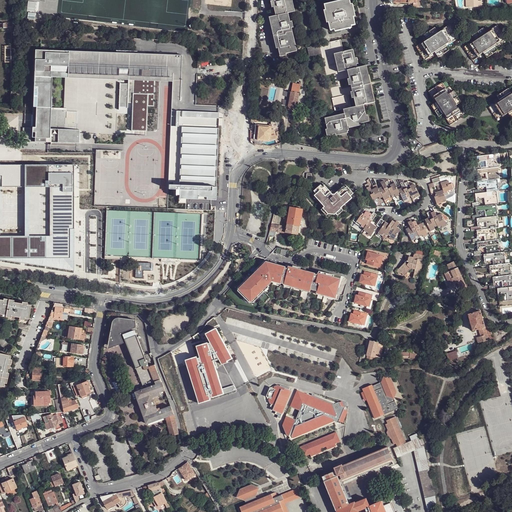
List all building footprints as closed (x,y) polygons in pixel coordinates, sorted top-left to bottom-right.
[(276,15),(289,13),(294,11),(291,0),(272,0),(273,0),(274,7),(276,15)] [(350,4),(349,0),(344,0),(324,5),(326,10),(328,22),(330,30),(334,30),(351,26),(355,25),(353,17),(350,4)] [(28,1),(27,11),(35,11),(35,1),(28,1)] [(287,53),(297,51),(292,27),(290,21),(289,13),(276,15),(272,16),(279,47),(280,54),(287,53)] [(279,47),(272,16),(269,17),(276,48),(279,47)] [(423,41),(414,47),(423,61),(431,55),(431,54),(434,53),(437,58),(450,51),(446,45),(449,43),(450,44),(459,39),(450,24),(441,30),(442,31),(439,32),(436,27),(423,36),(426,41),(424,43),(423,41)] [(473,41),(464,47),(473,60),(482,55),(481,54),(483,53),(487,57),(499,50),(496,45),(498,44),(499,44),(508,39),(499,25),(490,30),(491,32),(488,33),(485,28),(472,35),(476,41),(474,42),(473,41)] [(310,56),(322,54),(320,45),(313,47),(313,50),(309,51),(310,56)] [(33,71),(35,116),(49,116),(51,76),(51,66),(70,67),(69,77),(67,111),(79,111),(80,77),(80,68),(134,70),(133,105),(132,107),(134,107),(133,131),(148,132),(148,104),(154,104),(155,81),(155,71),(172,72),(172,81),(171,110),(180,111),(182,54),(34,48),(33,71)] [(357,68),(353,50),(336,54),(340,71),(347,70),(357,68)] [(70,67),(51,66),(51,76),(69,77),(70,67)] [(373,102),(364,66),(357,68),(347,70),(349,79),(351,85),(352,92),(354,97),(356,106),(363,105),(373,102)] [(366,66),(364,66),(373,102),(374,102),(366,66)] [(134,70),(80,68),(80,77),(129,80),(129,83),(128,105),(133,105),(134,70)] [(35,116),(33,71),(32,113),(30,141),(34,141),(35,127),(48,127),(49,116),(35,116)] [(172,72),(155,71),(155,81),(172,81),(172,72)] [(448,91),(443,82),(429,91),(435,100),(436,100),(437,102),(432,105),(440,119),(446,115),(447,118),(446,118),(451,127),(465,118),(460,110),(459,110),(457,108),(463,105),(455,91),(449,95),(447,92),(448,91)] [(129,83),(120,83),(119,105),(128,105),(129,83)] [(300,84),(293,83),(291,92),(299,93),(300,84)] [(511,91),(510,88),(498,95),(501,100),(499,102),(498,101),(489,107),(498,121),(507,115),(506,114),(509,112),(511,118),(511,117),(511,91)] [(291,92),(288,107),(292,107),(296,108),(299,93),(291,92)] [(356,106),(343,109),(344,113),(348,126),(349,126),(363,122),(367,122),(366,115),(363,105),(356,106)] [(171,110),(169,187),(216,187),(219,113),(180,111),(171,110)] [(344,113),(325,118),(327,129),(329,135),(336,133),(347,131),(348,130),(348,126),(344,113)] [(48,128),(48,127),(35,127),(34,141),(49,142),(49,145),(64,145),(64,143),(79,143),(80,130),(48,128)] [(273,127),(260,127),(260,141),(268,141),(268,140),(271,140),(275,139),(273,127)] [(104,154),(104,162),(118,162),(118,154),(104,154)] [(501,167),(499,154),(493,154),(494,158),(488,158),(488,155),(477,156),(477,161),(486,161),(487,168),(498,167),(501,167)] [(22,165),(0,164),(0,186),(25,186),(25,236),(0,236),(0,259),(73,271),(73,166),(22,165)] [(109,185),(117,185),(117,166),(109,166),(109,185)] [(500,179),(498,167),(487,168),(481,169),(477,170),(478,178),(474,178),(474,182),(477,182),(482,181),(481,174),(487,173),(488,180),(498,179),(500,179)] [(499,191),(498,179),(488,180),(482,181),(477,182),(477,190),(473,190),(474,194),(475,194),(481,193),(481,186),(486,185),(486,192),(487,192),(491,192),(497,191),(499,191)] [(383,186),(379,188),(383,197),(385,200),(389,198),(388,196),(392,194),(386,183),(384,180),(381,182),(383,186)] [(449,180),(441,182),(442,184),(444,190),(445,194),(448,194),(447,191),(454,189),(452,181),(450,182),(449,180)] [(389,181),(386,183),(392,194),(392,196),(395,195),(396,197),(401,194),(399,189),(397,187),(395,183),(391,185),(389,181)] [(403,187),(399,189),(401,194),(404,201),(409,199),(408,197),(412,196),(405,181),(403,181),(401,182),(403,187)] [(409,181),(405,181),(412,196),(412,197),(415,195),(416,198),(421,195),(415,183),(411,185),(409,181)] [(369,183),(365,185),(368,192),(370,191),(371,193),(369,194),(372,200),(378,197),(379,199),(383,197),(379,188),(378,187),(377,185),(374,187),(374,189),(372,190),(369,183)] [(321,185),(314,191),(321,200),(319,201),(324,207),(322,208),(327,214),(331,211),(335,214),(336,213),(337,215),(348,206),(346,204),(355,196),(347,186),(346,187),(344,186),(334,195),(334,194),(333,194),(324,184),(322,186),(321,185)] [(216,187),(169,187),(168,187),(168,191),(179,191),(179,200),(215,202),(216,187)] [(436,195),(434,196),(436,204),(447,201),(445,195),(445,194),(444,190),(435,193),(436,195)] [(498,204),(497,191),(491,192),(491,195),(487,195),(487,192),(486,192),(481,193),(475,194),(476,200),(484,199),(485,206),(496,205),(498,204)] [(498,217),(496,205),(485,206),(479,207),(475,207),(476,215),(472,216),(472,220),(477,219),(480,219),(479,212),(485,211),(485,218),(498,217)] [(287,224),(299,226),(302,209),(290,206),(287,224)] [(424,220),(430,232),(436,229),(435,228),(438,226),(431,213),(430,211),(427,213),(429,218),(424,220)] [(431,213),(438,226),(439,227),(442,226),(443,228),(447,226),(441,214),(437,216),(435,211),(431,213)] [(362,213),(356,221),(361,225),(361,226),(365,229),(368,224),(371,219),(374,221),(377,216),(377,215),(372,213),(369,218),(362,213)] [(499,228),(498,217),(485,218),(480,219),(477,219),(478,227),(474,227),(474,231),(476,231),(481,230),(481,223),(486,223),(487,229),(497,228),(499,228)] [(381,218),(376,225),(380,228),(384,221),(381,218)] [(385,222),(378,233),(382,236),(383,235),(387,237),(388,235),(396,223),(392,220),(389,224),(385,222)] [(406,229),(412,241),(416,239),(416,237),(420,235),(413,222),(412,220),(408,222),(410,227),(406,229)] [(413,222),(420,235),(420,237),(422,236),(423,238),(430,234),(423,222),(419,224),(416,220),(413,222)] [(396,223),(388,235),(390,236),(389,238),(393,241),(401,230),(397,227),(400,223),(397,221),(396,223)] [(369,225),(368,224),(365,229),(364,230),(369,233),(368,235),(371,237),(377,227),(370,222),(369,225)] [(271,224),(269,230),(286,233),(286,227),(271,224)] [(299,226),(287,224),(286,227),(286,233),(298,235),(299,226)] [(498,240),(497,228),(487,229),(481,230),(476,231),(477,239),(473,239),(473,243),(477,243),(481,242),(480,235),(485,235),(486,241),(488,241),(493,241),(498,240)] [(500,254),(498,240),(493,241),(493,244),(488,244),(488,241),(486,241),(481,242),(477,243),(477,249),(486,248),(487,255),(500,254)] [(177,263),(200,264),(200,246),(178,246),(177,263)] [(369,256),(367,256),(366,260),(368,260),(367,264),(380,268),(381,264),(379,264),(381,255),(370,252),(369,256)] [(415,253),(414,257),(409,256),(408,259),(405,262),(399,269),(402,273),(405,275),(410,271),(412,268),(415,269),(415,272),(413,277),(418,278),(419,273),(420,273),(425,255),(415,253)] [(505,261),(504,253),(500,254),(487,255),(483,256),(484,263),(480,264),(480,267),(488,266),(487,260),(493,259),(493,266),(505,264),(505,261)] [(254,271),(255,273),(265,263),(277,266),(278,265),(278,262),(266,259),(254,271)] [(449,271),(457,267),(454,261),(447,264),(449,271)] [(267,285),(267,284),(270,282),(273,282),(273,281),(280,283),(291,286),(292,284),(310,289),(317,291),(336,296),(336,294),(341,280),(333,278),(334,277),(318,273),(318,274),(315,273),(314,275),(300,271),(300,269),(289,266),(289,268),(278,265),(277,266),(265,263),(255,273),(250,278),(239,289),(251,300),(267,285)] [(511,276),(510,264),(508,264),(505,264),(493,266),(489,267),(489,275),(486,275),(486,279),(492,278),(493,278),(493,271),(498,271),(499,277),(511,276)] [(457,283),(464,280),(458,267),(457,267),(449,271),(444,273),(450,286),(457,283)] [(378,274),(365,271),(364,275),(362,274),(361,278),(363,279),(361,283),(373,286),(375,278),(377,278),(378,274)] [(511,275),(511,276),(499,277),(493,278),(492,278),(493,287),(489,287),(490,290),(497,290),(496,283),(502,282),(502,289),(509,288),(511,288),(511,275)] [(269,286),(267,285),(251,300),(239,289),(250,278),(248,276),(237,287),(237,291),(249,302),(253,303),(269,286)] [(309,292),(310,289),(292,284),(291,286),(280,283),(279,285),(309,292)] [(511,290),(509,291),(509,288),(502,289),(497,290),(498,295),(506,294),(507,302),(511,300),(511,290)] [(339,294),(336,294),(336,296),(317,291),(317,294),(338,301),(339,294)] [(373,295),(359,291),(358,295),(356,295),(355,299),(357,300),(356,304),(367,306),(370,298),(372,298),(373,295)] [(27,318),(30,304),(26,304),(21,303),(12,301),(7,301),(5,314),(10,315),(18,316),(24,317),(27,318)] [(62,312),(63,307),(62,307),(62,303),(54,302),(53,306),(56,306),(54,317),(61,318),(62,312)] [(252,324),(254,315),(224,307),(221,318),(233,321),(232,326),(258,333),(260,326),(252,324)] [(368,314),(354,310),(353,314),(351,313),(350,317),(352,318),(351,322),(362,325),(364,317),(367,318),(368,314)] [(468,315),(473,330),(480,329),(485,327),(483,321),(482,316),(480,311),(468,315)] [(111,330),(110,330),(108,343),(109,344),(112,344),(113,339),(118,340),(118,341),(123,342),(124,341),(121,332),(136,327),(136,319),(124,318),(120,317),(119,317),(118,317),(116,318),(115,319),(114,320),(113,322),(112,326),(111,330)] [(65,337),(84,340),(84,339),(85,339),(86,336),(80,335),(81,328),(70,326),(70,327),(67,326),(66,330),(69,330),(69,333),(66,332),(65,337)] [(488,340),(493,339),(488,326),(485,327),(488,340)] [(478,343),(488,340),(485,327),(480,329),(480,330),(479,331),(480,337),(477,338),(478,343)] [(220,361),(223,365),(226,365),(226,363),(233,359),(216,329),(206,334),(212,345),(220,361)] [(136,392),(147,424),(148,423),(166,417),(167,420),(171,435),(179,434),(178,427),(174,414),(171,406),(161,410),(160,407),(157,408),(153,398),(161,394),(160,392),(165,390),(163,382),(159,375),(156,364),(149,367),(148,364),(150,363),(149,359),(146,360),(135,330),(123,334),(144,389),(136,392)] [(115,345),(118,345),(123,342),(118,341),(118,340),(113,339),(112,344),(109,344),(108,348),(115,345)] [(378,343),(370,341),(367,355),(367,358),(367,359),(368,360),(373,359),(375,357),(375,356),(378,357),(379,353),(381,354),(383,348),(383,345),(378,343)] [(81,354),(81,349),(83,349),(83,348),(84,345),(68,343),(66,352),(81,354)] [(210,346),(209,344),(197,347),(201,360),(213,399),(225,395),(223,389),(215,363),(210,346)] [(212,345),(210,346),(215,363),(220,361),(212,345)] [(456,351),(447,354),(449,361),(458,358),(456,351)] [(9,358),(9,354),(0,352),(0,375),(5,377),(6,371),(7,363),(9,358)] [(64,358),(64,366),(73,366),(74,357),(64,356),(64,358)] [(64,358),(57,357),(56,368),(64,368),(64,366),(64,358)] [(198,357),(186,361),(199,405),(211,401),(199,360),(198,357)] [(201,360),(199,360),(211,401),(213,399),(201,360)] [(41,380),(41,368),(35,367),(35,370),(32,370),(32,380),(41,380)] [(372,385),(362,389),(374,418),(397,408),(393,398),(391,394),(395,392),(391,382),(392,382),(390,378),(389,379),(384,377),(383,383),(383,385),(381,386),(380,384),(373,387),(372,385)] [(114,394),(117,393),(112,380),(108,381),(114,394)] [(81,395),(82,398),(87,396),(86,394),(90,392),(90,391),(92,391),(90,386),(88,381),(81,384),(80,381),(76,382),(77,386),(81,395)] [(64,412),(80,407),(76,399),(71,401),(71,400),(69,400),(67,396),(64,397),(61,384),(58,384),(64,412)] [(275,386),(265,390),(272,403),(273,403),(272,405),(275,407),(274,409),(277,411),(276,413),(279,414),(278,417),(281,418),(286,407),(292,391),(290,389),(291,388),(281,385),(279,385),(275,386)] [(233,386),(223,389),(225,395),(236,390),(233,386)] [(301,391),(298,390),(291,406),(301,410),(297,419),(287,415),(283,424),(287,435),(290,436),(292,435),(293,438),(331,423),(334,422),(332,417),(333,416),(340,419),(344,408),(341,406),(339,402),(330,402),(312,396),(313,394),(301,391)] [(50,391),(36,392),(36,396),(36,404),(49,404),(50,404),(50,391)] [(41,419),(39,413),(30,414),(33,422),(41,419)] [(46,423),(49,422),(52,428),(54,427),(56,426),(56,425),(58,423),(62,422),(59,416),(58,417),(57,414),(53,415),(53,414),(52,414),(51,414),(43,416),(46,423)] [(65,417),(69,428),(73,426),(69,415),(65,417)] [(17,429),(27,425),(25,419),(26,419),(25,416),(14,421),(17,429)] [(149,425),(164,420),(167,420),(166,417),(148,423),(149,425)] [(395,417),(386,420),(397,445),(405,442),(395,417)] [(336,431),(302,446),(306,456),(340,441),(336,431)] [(130,445),(140,442),(139,436),(136,437),(136,436),(128,438),(130,445)] [(413,450),(422,447),(421,445),(419,440),(418,437),(411,440),(393,448),(397,457),(413,450)] [(418,472),(429,470),(423,446),(422,447),(413,450),(418,472)] [(388,450),(387,447),(342,465),(341,464),(333,467),(335,471),(335,472),(337,472),(342,482),(362,474),(360,471),(392,459),(388,450)] [(77,464),(72,453),(67,455),(68,456),(67,456),(62,458),(66,469),(70,467),(73,466),(77,464)] [(32,461),(27,463),(27,464),(30,472),(36,470),(32,461)] [(188,462),(179,468),(184,475),(187,480),(197,473),(194,468),(193,469),(188,462)] [(25,474),(30,472),(27,464),(22,466),(25,474)] [(13,465),(7,468),(10,476),(17,474),(13,465)] [(424,498),(434,496),(429,470),(418,472),(424,498)] [(322,476),(336,510),(349,505),(335,472),(335,471),(330,473),(326,474),(326,475),(322,476)] [(337,472),(335,472),(349,505),(355,503),(354,502),(350,503),(342,484),(342,482),(337,472)] [(63,482),(59,473),(51,476),(55,486),(63,482)] [(13,478),(1,483),(2,483),(0,484),(0,488),(2,493),(17,487),(13,478)] [(161,487),(152,490),(155,497),(162,493),(161,490),(167,488),(163,479),(159,481),(159,482),(161,487)] [(73,497),(75,502),(79,500),(77,496),(84,493),(80,481),(72,484),(75,492),(72,493),(73,497)] [(159,482),(148,485),(150,490),(150,491),(152,490),(161,487),(159,482)] [(251,485),(242,489),(239,496),(244,498),(246,497),(248,503),(246,504),(240,506),(241,511),(269,511),(277,509),(277,511),(279,511),(283,510),(279,500),(283,498),(281,495),(277,496),(276,492),(258,500),(255,501),(254,499),(253,496),(256,495),(258,490),(257,487),(251,485)] [(145,491),(144,487),(143,487),(137,488),(140,493),(140,495),(145,493),(145,491)] [(292,491),(281,495),(283,498),(279,500),(283,510),(279,511),(277,511),(277,509),(269,511),(287,511),(284,502),(303,496),(301,492),(300,492),(298,488),(292,491)] [(116,493),(100,496),(103,501),(107,508),(118,502),(121,507),(123,505),(126,502),(126,500),(126,498),(125,496),(127,495),(128,497),(135,495),(134,494),(132,489),(126,491),(116,493)] [(245,500),(246,504),(248,503),(246,497),(244,498),(239,496),(242,489),(240,489),(237,497),(245,500)] [(42,504),(37,491),(32,493),(34,498),(30,499),(33,508),(34,508),(42,504)] [(49,493),(53,504),(56,503),(57,505),(59,505),(53,491),(49,493)] [(162,493),(155,497),(154,498),(159,507),(167,503),(163,495),(162,493)] [(424,498),(427,511),(431,511),(436,508),(434,496),(424,498)] [(59,506),(61,511),(76,503),(75,502),(73,497),(70,498),(72,503),(71,503),(70,503),(62,506),(61,505),(59,506)] [(371,511),(369,506),(366,498),(355,503),(349,505),(336,510),(336,511),(371,511)] [(374,504),(369,506),(371,511),(395,511),(391,503),(384,506),(382,501),(374,504)]
